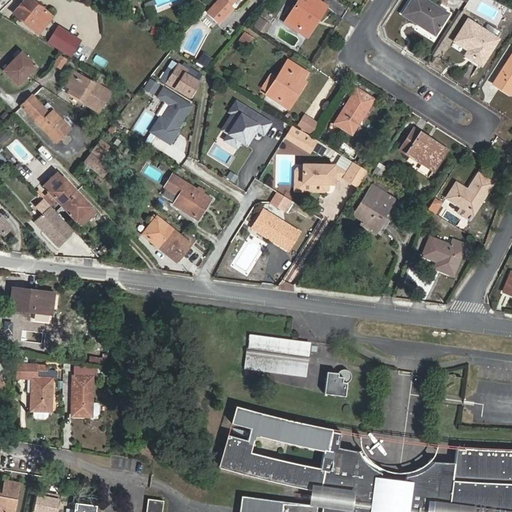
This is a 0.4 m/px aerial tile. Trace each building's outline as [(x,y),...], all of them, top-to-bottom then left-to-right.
[(37,33),(52,17),(32,0),(24,0),(13,12),(37,33)] [(69,0),(39,0),(95,47),(103,35),(99,9),(69,0)] [(229,5),(233,0),(216,0),(206,11),(218,22),(232,7),(229,5)] [(310,16),(315,20),(323,6),(312,0),(295,0),(283,21),(300,32),(310,16)] [(421,24),(419,26),(432,34),(445,12),(426,0),(408,0),(402,11),(421,24)] [(400,14),(419,26),(421,24),(402,11),(400,14)] [(305,35),(315,20),(310,16),(300,32),(305,35)] [(257,17),(251,27),(253,28),(260,18),(257,17)] [(260,18),(253,28),(261,33),(267,23),(260,18)] [(496,39),(466,20),(452,41),(472,53),(470,57),(480,64),(496,39)] [(79,40),(56,27),(48,41),(71,54),(79,40)] [(250,37),(244,32),(236,43),(242,47),(246,42),(247,42),(250,37)] [(511,49),(503,64),(507,66),(511,58),(511,49)] [(60,53),(53,64),(61,70),(68,59),(60,53)] [(211,58),(203,53),(198,62),(205,67),(211,58)] [(17,59),(15,58),(3,70),(16,84),(34,66),(22,54),(17,59)] [(511,58),(507,66),(503,64),(491,83),(508,94),(511,87),(511,58)] [(290,96),(304,73),(286,61),(276,77),(265,93),(286,107),(292,98),(290,96)] [(188,69),(179,64),(167,81),(189,95),(198,81),(185,73),(188,69)] [(109,91),(72,69),(63,85),(69,89),(67,92),(97,111),(109,91)] [(276,77),(269,72),(258,89),(265,93),(276,77)] [(307,75),(304,73),(290,96),(292,98),(307,75)] [(150,78),(145,87),(153,92),(158,83),(150,78)] [(176,127),(191,104),(163,87),(158,95),(170,103),(161,117),(159,116),(150,130),(169,142),(178,128),(176,127)] [(371,101),(354,90),(332,124),(348,135),(371,101)] [(31,95),(20,105),(54,142),(68,129),(51,111),(49,114),(31,95)] [(271,124),(237,102),(232,110),(235,112),(230,120),(236,124),(231,131),(225,140),(237,148),(241,142),(245,144),(251,136),(253,137),(257,131),(264,135),(271,124)] [(302,113),(295,125),(303,130),(310,118),(302,113)] [(316,122),(310,118),(303,130),(309,134),(316,122)] [(236,124),(230,120),(225,127),(231,131),(236,124)] [(319,142),(295,128),(288,139),(312,154),(319,142)] [(444,149),(410,128),(397,149),(431,170),(444,149)] [(0,132),(0,142),(8,136),(4,130),(0,132)] [(108,147),(101,142),(94,152),(101,157),(108,147)] [(327,149),(320,145),(316,152),(323,156),(327,149)] [(101,176),(109,166),(96,156),(88,165),(101,176)] [(365,171),(351,162),(344,173),(332,165),(301,163),(299,181),(330,183),(331,177),(343,178),(356,186),(365,171)] [(330,186),(330,183),(299,181),(301,163),(298,163),(293,167),(291,187),(325,190),(330,186)] [(384,168),(377,164),(372,172),(378,176),(384,168)] [(96,212),(58,173),(44,187),(80,227),(96,212)] [(461,190),(463,187),(454,182),(445,197),(472,213),(491,182),(477,173),(466,189),(464,192),(461,190)] [(198,221),(211,201),(173,177),(166,188),(180,197),(175,206),(198,221)] [(380,200),(384,194),(369,185),(351,214),(363,222),(365,219),(377,227),(382,217),(381,216),(388,205),(380,200)] [(289,199),(277,190),(270,201),(282,209),(289,199)] [(391,199),(384,194),(380,200),(388,205),(391,199)] [(73,232),(50,207),(35,221),(42,229),(43,228),(45,230),(44,231),(58,246),(73,232)] [(267,233),(265,236),(287,250),(299,231),(264,208),(257,217),(261,220),(257,226),(267,233)] [(0,230),(4,231),(10,226),(0,215),(0,230)] [(157,217),(143,234),(167,253),(181,236),(157,217)] [(251,226),(265,236),(267,233),(257,226),(261,220),(257,217),(251,226)] [(365,219),(363,222),(375,229),(377,227),(365,219)] [(468,234),(475,238),(480,231),(473,227),(468,234)] [(457,258),(460,259),(463,252),(430,238),(423,256),(437,262),(442,264),(439,271),(453,277),(456,269),(453,267),(457,258)] [(503,292),(511,295),(511,272),(503,292)] [(11,290),(9,310),(50,313),(52,293),(11,290)] [(313,340),(252,333),(248,366),(309,375),(313,340)] [(15,363),(14,377),(30,378),(29,410),(31,410),(31,415),(33,418),(43,418),(46,416),(46,411),(49,411),(50,379),(54,379),(54,371),(35,370),(35,364),(15,363)] [(340,371),(330,370),(327,392),(347,394),(348,383),(351,382),(353,381),(355,378),(355,377),(355,373),(354,370),(353,369),(350,368),(348,367),(345,367),(342,369),(341,370),(340,371)] [(91,377),(72,376),(70,414),(90,416),(90,402),(91,377)] [(90,402),(90,416),(95,416),(98,413),(99,405),(96,402),(90,402)] [(238,511),(425,511),(428,496),(511,506),(511,445),(498,445),(476,444),(456,443),(455,460),(433,459),(432,460),(428,463),(425,466),(422,468),(419,469),(417,470),(411,472),(406,473),(405,476),(394,474),(380,473),(380,470),(376,468),(372,466),(367,462),(363,458),(361,455),(357,448),(337,445),(339,427),(306,421),(270,413),(234,403),(229,420),(249,424),(247,431),(322,447),(319,465),(248,450),(251,438),(226,433),(217,464),(262,476),(308,486),(329,489),(352,491),(350,508),(307,503),(241,493),(238,511)] [(0,495),(0,511),(17,511),(23,483),(6,480),(5,493),(4,496),(0,495)] [(308,486),(307,503),(350,508),(352,491),(329,489),(308,486)] [(59,511),(62,501),(40,495),(36,511),(59,511)] [(511,511),(511,506),(428,496),(425,511),(511,511)] [(162,511),(164,501),(147,499),(145,511),(162,511)]
